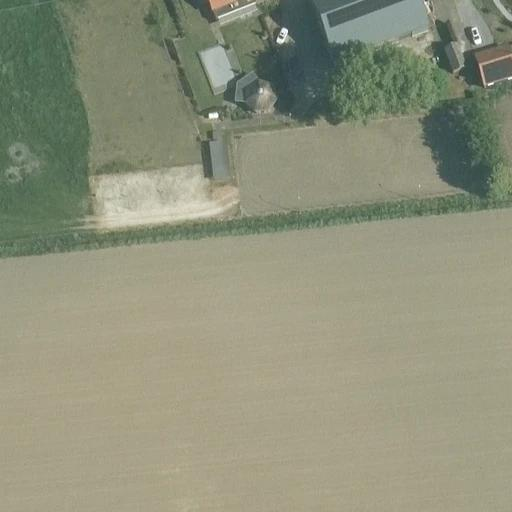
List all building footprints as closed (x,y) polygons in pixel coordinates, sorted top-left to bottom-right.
[(207,0),(212,14),(215,21),(234,14),(231,7),(247,0),(251,0),(252,1),(255,0),(207,0)] [(310,0),(308,1),(315,20),(333,68),(431,32),(418,0),(310,0)] [(474,38),(459,43),(465,61),(481,56),(474,38)] [(453,76),(466,71),(456,48),(443,54),(453,76)] [(511,82),(511,63),(508,51),(475,61),(484,89),(485,91),(494,88),(511,82)] [(245,92),(245,107),(255,116),(268,115),(276,103),(272,90),(259,85),(245,92)] [(247,171),(246,134),(228,134),(229,171),(247,171)]
